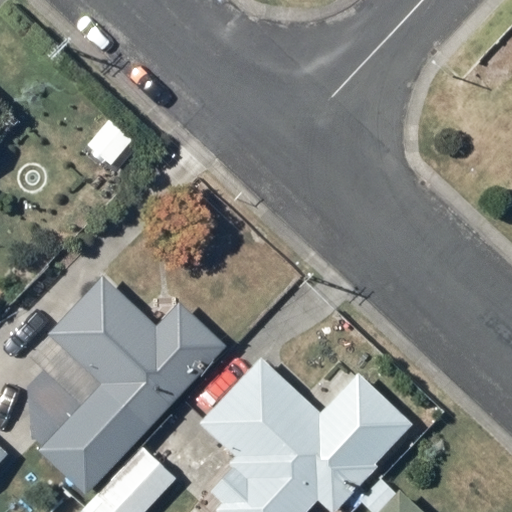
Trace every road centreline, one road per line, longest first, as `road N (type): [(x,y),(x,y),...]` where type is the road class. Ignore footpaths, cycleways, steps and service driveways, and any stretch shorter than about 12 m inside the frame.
road 1 (residential): [(511,356),(247,118)]
road 2 (residential): [(247,118),(121,0)]
road 3 (residential): [(359,0),(247,118)]
